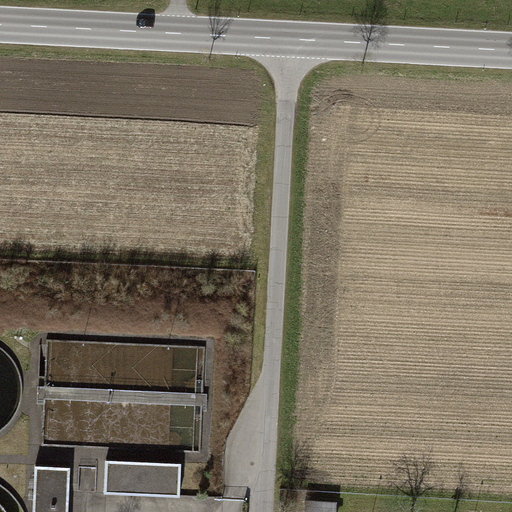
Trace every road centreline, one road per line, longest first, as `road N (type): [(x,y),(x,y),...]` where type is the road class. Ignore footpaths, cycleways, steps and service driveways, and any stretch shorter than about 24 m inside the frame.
road 1 (primary): [(511,50),(0,25)]
road 2 (track): [(297,41),(265,511)]
